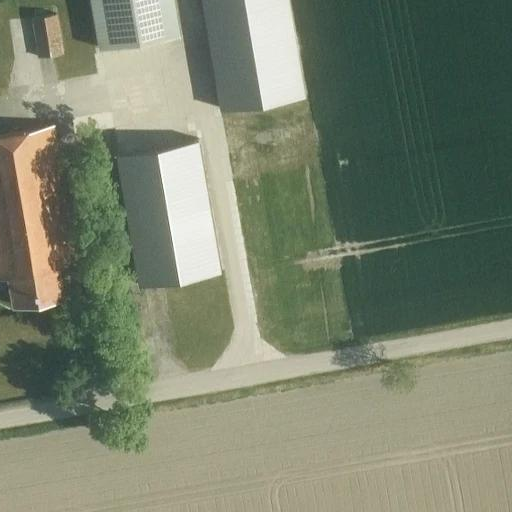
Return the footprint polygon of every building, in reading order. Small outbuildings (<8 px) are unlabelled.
[(88,0),(96,49),(183,36),(175,0),(88,0)] [(288,0),(203,0),(223,111),(305,97),(288,0)] [(39,57),(64,53),(58,14),(33,18),(39,57)] [(0,275),(10,274),(16,304),(66,295),(60,260),(62,260),(78,241),(56,124),(0,134),(0,275)] [(199,139),(117,152),(139,284),(221,270),(199,139)]
